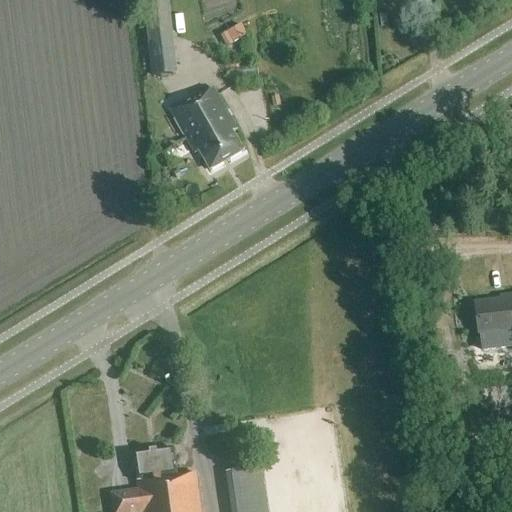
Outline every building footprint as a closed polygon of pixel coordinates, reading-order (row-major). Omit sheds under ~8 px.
[(168,0),(140,0),(141,7),(150,77),(178,74),(169,4),(168,0)] [(242,27),(229,35),(234,45),(248,37),(242,27)] [(229,35),(223,38),(228,48),(234,45),(229,35)] [(210,172),(244,153),(232,134),(237,131),(213,90),(200,98),(199,95),(170,112),(192,150),(191,151),(194,156),(199,153),(210,172)] [(480,337),(511,332),(511,297),(510,298),(511,301),(476,305),(480,337)] [(201,511),(196,475),(177,478),(173,451),(134,456),(139,492),(111,496),(113,511),(201,511)] [(272,511),(267,464),(233,468),(238,511),(272,511)]
